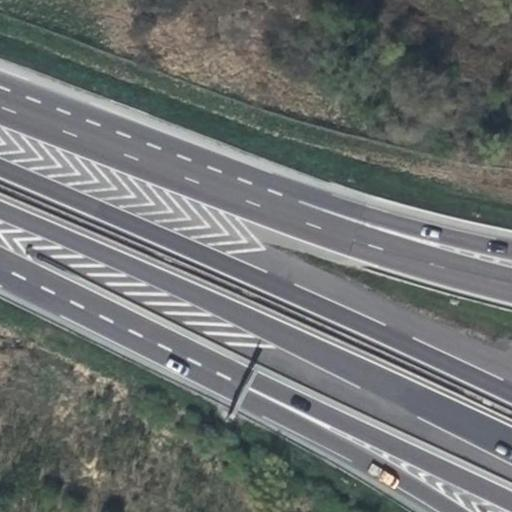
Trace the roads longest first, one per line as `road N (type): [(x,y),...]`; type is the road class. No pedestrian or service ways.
road 1 (motorway): [(0,209),(511,447)]
road 2 (motorway): [(511,394),(0,169)]
road 3 (motorway): [(77,305),(511,503)]
road 4 (motorway): [(77,305),(449,511)]
road 5 (motorway): [(511,284),(384,248),(113,141)]
road 6 (motorway): [(511,250),(113,141)]
road 7 (motorway): [(113,141),(0,100)]
